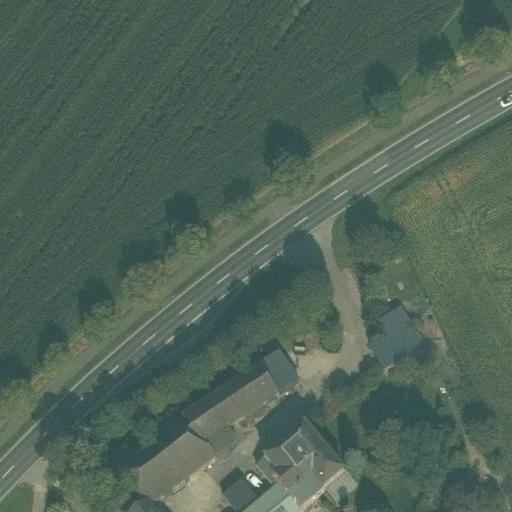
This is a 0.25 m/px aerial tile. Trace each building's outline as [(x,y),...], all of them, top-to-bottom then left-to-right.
[(395,352),(401,362),(409,373),(432,358),(401,310),(378,325),(389,343),(395,352)] [(373,354),(378,363),(395,352),(389,343),(373,354)] [(401,362),(395,352),(378,363),(384,372),(401,362)] [(256,370),(278,399),(299,385),(278,355),(256,370)] [(143,509),(148,510),(216,460),(216,459),(206,447),(228,432),(278,399),(256,370),(112,468),(143,509)] [(279,489),(298,511),(302,511),(323,494),(344,476),(304,429),(257,469),(270,485),(277,478),(283,485),(278,488),(279,489)] [(206,447),(216,459),(236,444),(228,432),(206,447)] [(344,476),(323,494),(337,509),(357,492),(344,476)] [(270,485),(276,492),(279,489),(278,488),(283,485),(277,478),(270,485)] [(223,498),(234,511),(251,511),(259,506),(253,499),(254,498),(241,483),(223,498)] [(276,492),(259,506),(251,511),(298,511),(279,489),(276,492)]
